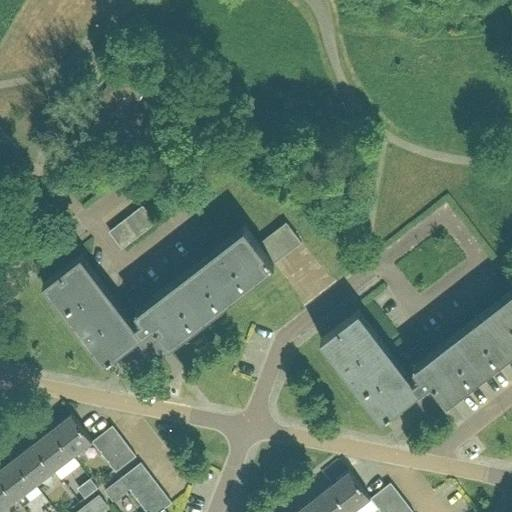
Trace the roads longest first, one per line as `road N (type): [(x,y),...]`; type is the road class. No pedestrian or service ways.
road 1 (residential): [(246,429),(0,379)]
road 2 (residential): [(246,429),(285,335),(384,257)]
road 3 (residential): [(384,257),(444,215),(479,263),(420,307)]
road 4 (residential): [(82,220),(119,265),(182,216),(156,182),(135,181)]
road 5 (residential): [(438,466),(246,429)]
